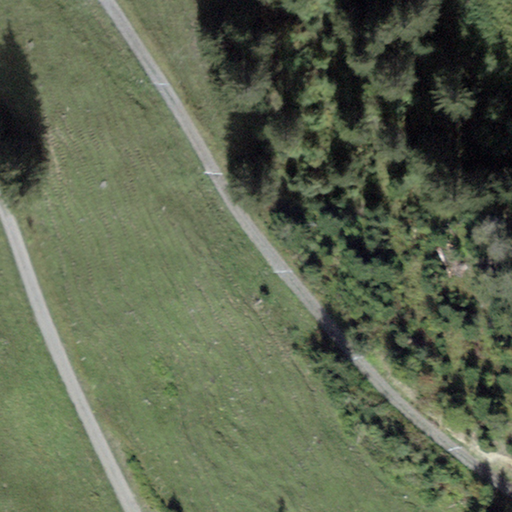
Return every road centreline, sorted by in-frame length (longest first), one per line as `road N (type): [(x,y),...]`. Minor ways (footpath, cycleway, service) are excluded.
road 1 (track): [(108,0),(241,210),(344,345),(511,491)]
road 2 (track): [(131,511),(59,363),(0,197)]
